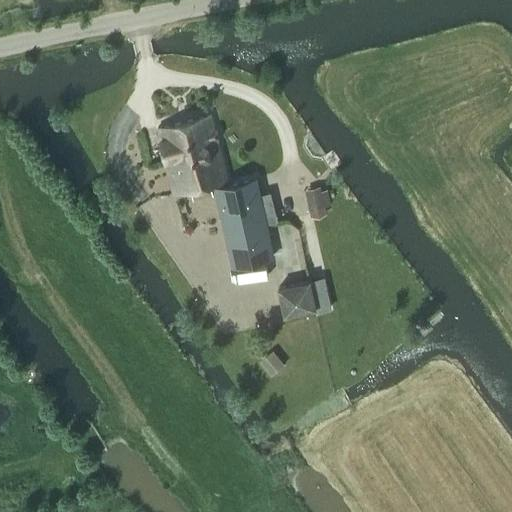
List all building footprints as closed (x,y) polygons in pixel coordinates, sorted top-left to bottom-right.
[(165,160),(218,147),(209,113),(156,126),(165,160)] [(213,182),(226,179),(218,147),(165,160),(173,192),(213,182)] [(222,218),(261,209),(254,178),(215,187),(222,218)] [(218,212),(218,211),(218,207),(216,202),(211,196),(204,192),(197,191),(190,193),(184,197),(180,203),(179,207),(179,211),(180,218),(183,224),(189,228),(196,231),(200,231),(205,230),(209,228),(212,226),(216,220),(218,216),(218,212)] [(261,209),(222,218),(233,265),(271,256),(261,209)] [(331,308),(324,277),(278,287),(284,314),(314,307),(315,312),(331,308)] [(271,374),(284,363),(271,348),(258,359),(271,374)]
